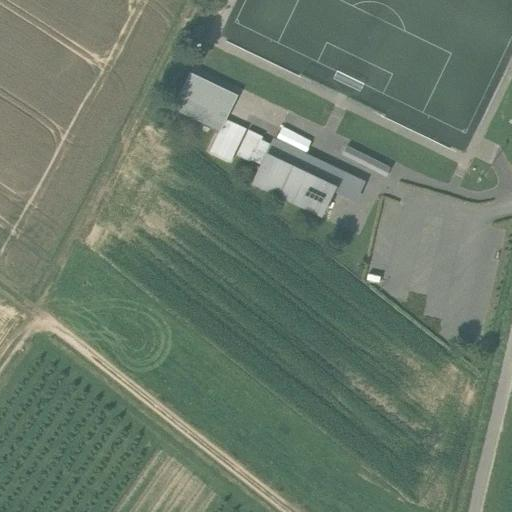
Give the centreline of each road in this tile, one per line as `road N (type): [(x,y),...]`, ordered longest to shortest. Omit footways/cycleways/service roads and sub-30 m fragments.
road 1 (track): [(193,0),(38,310)]
road 2 (track): [(38,310),(293,511)]
road 3 (track): [(475,511),(511,361)]
